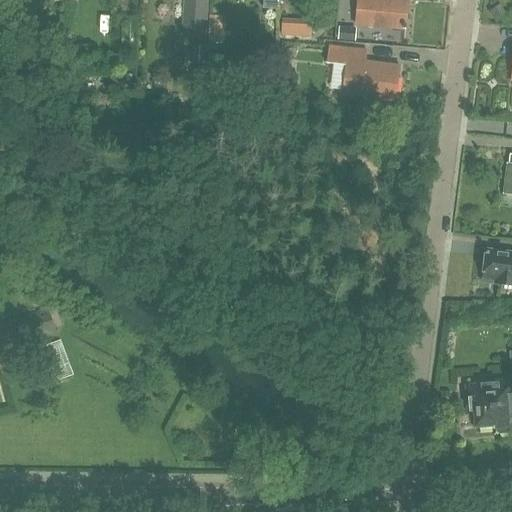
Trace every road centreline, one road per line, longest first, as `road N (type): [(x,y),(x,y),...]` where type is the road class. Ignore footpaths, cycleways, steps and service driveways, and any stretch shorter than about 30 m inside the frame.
road 1 (residential): [(401,495),(464,0)]
road 2 (tertiary): [(401,495),(0,493)]
